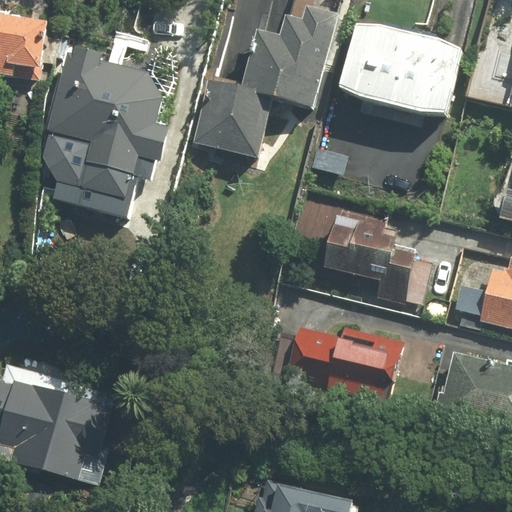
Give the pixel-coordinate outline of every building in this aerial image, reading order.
[(307,12),(304,24),(288,20),(282,43),(257,36),(241,97),(213,90),(197,150),(263,168),(278,107),(309,115),(334,20),(307,12)] [(0,15),(0,78),(39,84),(45,35),(11,30),(13,17),(0,15)] [(465,52),(361,28),(346,94),(449,118),(465,52)] [(45,170),(58,189),(54,207),(131,223),(138,190),(157,194),(169,139),(159,137),(165,106),(150,79),(105,70),(106,64),(69,56),(45,170)] [(350,158),(318,150),(312,170),(345,178),(350,158)] [(511,197),(507,196),(499,228),(511,230),(511,197)] [(343,215),(326,281),(384,296),(381,306),(421,316),(432,270),(416,266),(424,236),(343,215)] [(464,292),(458,315),(481,321),(480,326),(511,334),(511,260),(497,257),(486,298),(464,292)] [(340,339),(299,329),(285,386),(386,410),(402,344),(342,329),(340,339)] [(439,418),(511,436),(511,373),(454,359),(439,418)] [(0,468),(25,474),(14,511),(54,511),(62,483),(99,491),(107,457),(100,455),(110,410),(0,385),(0,468)] [(352,511),(353,509),(277,491),(272,511),(352,511)]
